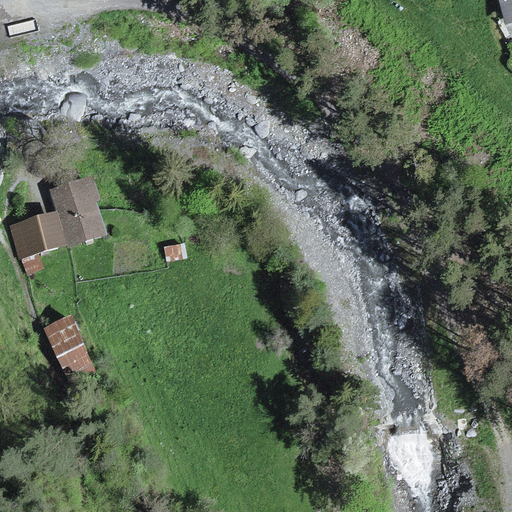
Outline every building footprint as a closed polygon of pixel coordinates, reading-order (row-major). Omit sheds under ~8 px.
[(511,0),(497,0),(503,25),(511,22),(511,0)] [(69,246),(107,234),(97,201),(101,199),(93,175),(48,189),(54,207),(57,206),(58,209),(69,244),(69,246)] [(58,209),(9,224),(19,259),(38,253),(69,244),(58,209)] [(184,242),(163,245),(166,261),(187,258),(184,242)] [(44,267),(38,253),(19,259),(28,275),(44,267)] [(71,314),(43,326),(69,388),(98,376),(71,314)]
